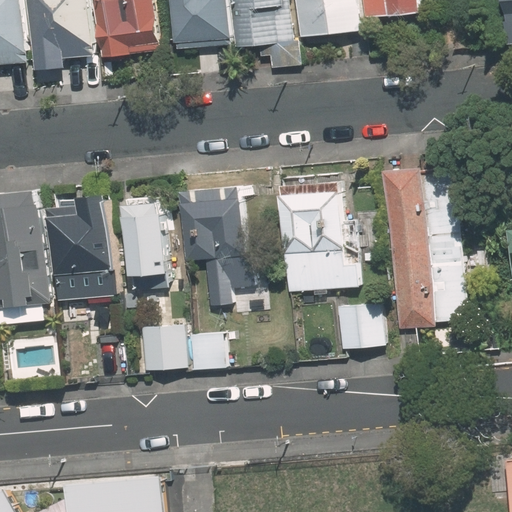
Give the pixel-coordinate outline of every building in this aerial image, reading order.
[(34,0),(0,0),(0,70),(8,70),(8,60),(39,58),(34,0)] [(39,0),(43,67),(75,66),(75,56),(104,55),(101,0),(39,0)] [(171,46),(165,0),(108,0),(115,52),(171,46)] [(239,0),(179,0),(181,41),(241,39),(239,0)] [(277,62),(303,62),(301,0),(242,0),(244,43),(276,42),(277,62)] [(369,0),(305,0),(307,33),(371,30),(369,0)] [(438,0),(372,0),(373,16),(440,13),(438,0)] [(464,161),(394,165),(404,326),(475,321),(464,161)] [(260,282),(258,181),(191,183),(193,257),(214,256),(215,302),(240,302),(240,282),(260,282)] [(0,186),(0,271),(11,271),(13,301),(59,299),(54,184),(0,186)] [(95,208),(61,209),(65,299),(125,297),(121,185),(94,186),(95,208)] [(360,260),(359,186),(292,188),(295,289),(369,287),(368,260),(360,260)] [(179,192),(136,193),(138,271),(181,270),(179,192)] [(394,298),(348,299),(349,344),(395,343),(394,298)] [(195,320),(150,320),(150,365),(195,364),(195,320)] [(235,329),(198,329),(198,365),(235,365),(235,329)] [(271,461),(217,465),(220,511),(275,511),(272,471),(271,461)] [(275,511),(419,511),(416,461),(272,471),(275,511)] [(83,511),(172,511),(169,477),(81,484),(83,511)] [(511,511),(511,488),(429,497),(430,511),(511,511)] [(0,497),(0,511),(26,511),(16,490),(0,497)]
